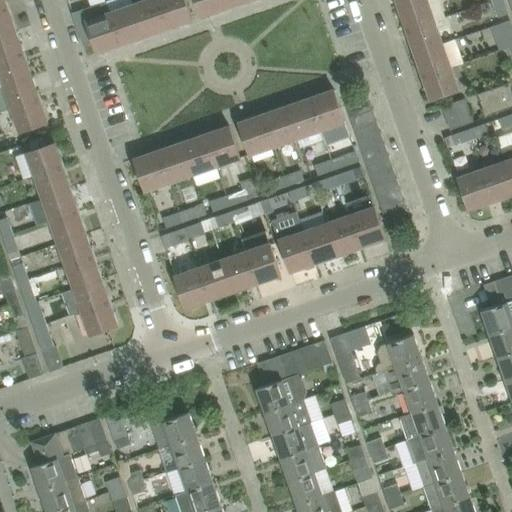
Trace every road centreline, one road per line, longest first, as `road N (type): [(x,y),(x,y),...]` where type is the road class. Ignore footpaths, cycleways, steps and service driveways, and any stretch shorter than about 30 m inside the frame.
road 1 (residential): [(171,357),(48,0)]
road 2 (residential): [(171,357),(456,258)]
road 3 (residential): [(456,258),(363,0)]
road 4 (residential): [(0,413),(171,357)]
